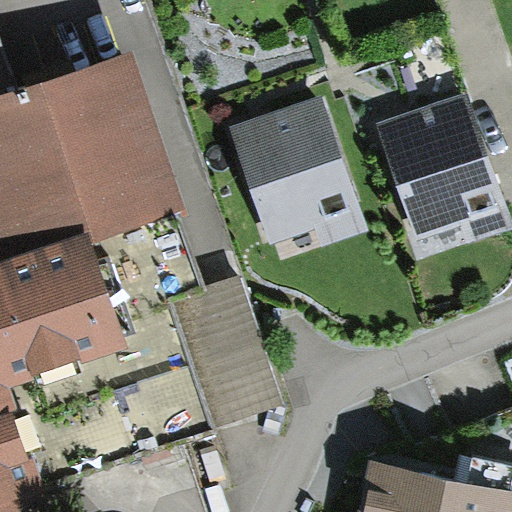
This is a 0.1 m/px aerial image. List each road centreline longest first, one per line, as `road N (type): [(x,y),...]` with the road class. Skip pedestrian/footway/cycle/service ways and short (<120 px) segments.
road 1 (residential): [(511,316),(329,380),(269,511)]
road 2 (residential): [(462,0),(511,143)]
